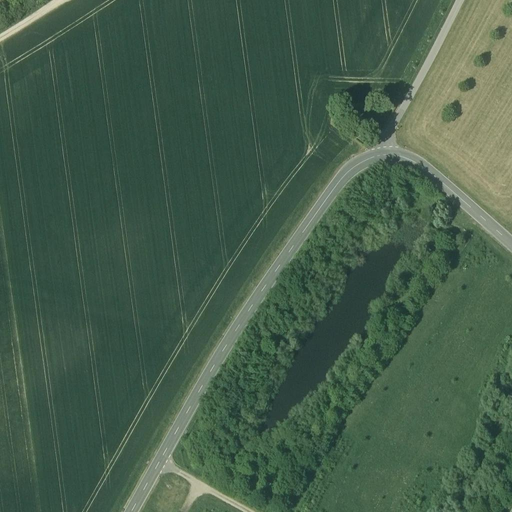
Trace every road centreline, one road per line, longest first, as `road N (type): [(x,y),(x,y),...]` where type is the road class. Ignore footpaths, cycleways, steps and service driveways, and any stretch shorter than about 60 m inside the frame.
road 1 (unclassified): [(144,511),(274,294),(371,162),(392,156),(417,165),(511,243)]
road 2 (track): [(392,156),(397,131),(466,0)]
